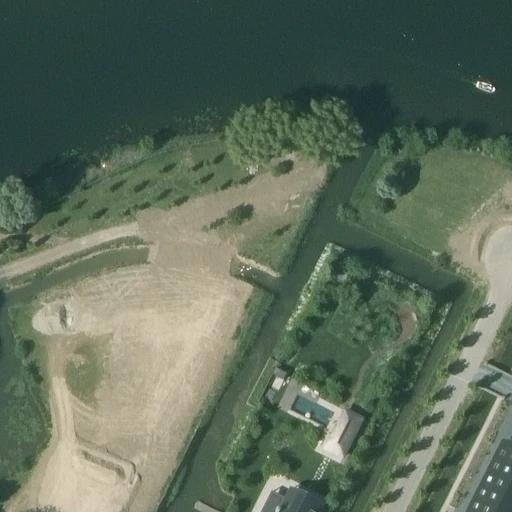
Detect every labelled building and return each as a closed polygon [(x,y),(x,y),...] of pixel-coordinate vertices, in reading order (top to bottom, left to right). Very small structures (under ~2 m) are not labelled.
[(81,357),(58,409),(93,416),(85,432),(101,440),(94,456),(110,464),(118,447),(134,455),(142,439),(175,454),(217,364),(189,351),(168,398),(81,357)] [(286,375),(275,370),(275,369),(271,376),(272,376),(283,381),(286,375)] [(344,412),(324,450),(341,458),(361,421),(344,412)] [(511,511),(511,453),(501,448),(467,511),(511,511)] [(319,511),(287,495),(277,511),(319,511)]
